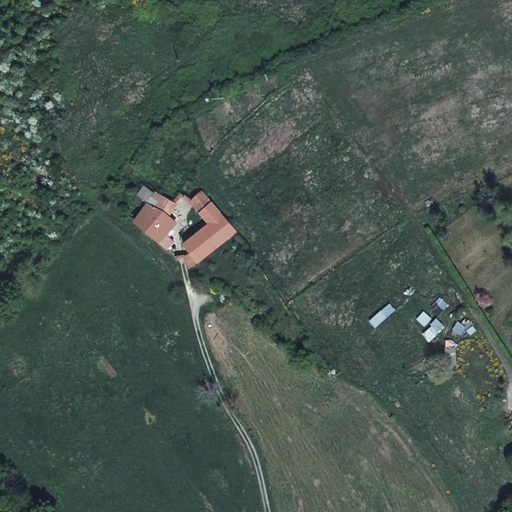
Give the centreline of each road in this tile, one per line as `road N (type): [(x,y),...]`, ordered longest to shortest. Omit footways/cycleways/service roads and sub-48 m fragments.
road 1 (track): [(266,511),(256,464),(216,385),(192,299)]
road 2 (track): [(511,373),(401,203)]
